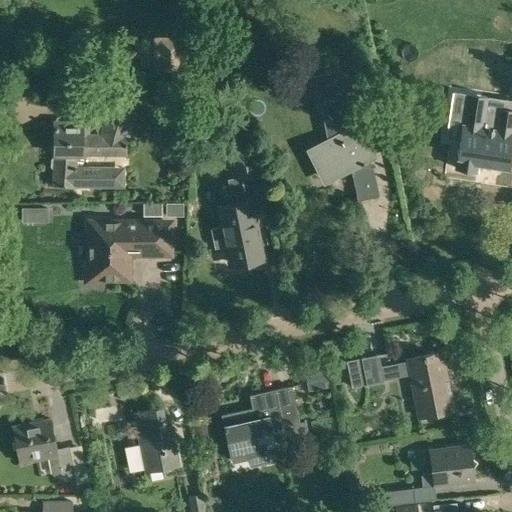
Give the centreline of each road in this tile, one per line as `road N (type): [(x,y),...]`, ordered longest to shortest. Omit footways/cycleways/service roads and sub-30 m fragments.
road 1 (residential): [(0,383),(478,290)]
road 2 (residential): [(511,456),(478,290)]
